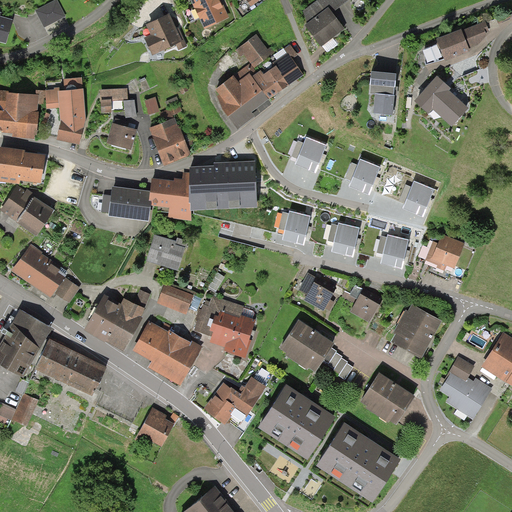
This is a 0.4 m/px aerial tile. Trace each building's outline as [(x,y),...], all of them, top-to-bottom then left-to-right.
[(66,17),(57,0),(36,11),(44,28),(66,17)] [(219,0),(188,0),(204,30),(228,18),(219,0)] [(349,1),(348,0),(318,0),(302,12),(310,23),(304,27),(320,48),(345,29),(333,13),(349,1)] [(0,12),(0,41),(6,44),(13,20),(0,16),(0,14),(1,12),(0,12)] [(168,12),(141,25),(146,36),(141,38),(151,58),(183,43),(168,12)] [(486,22),(435,39),(443,62),(469,54),(468,49),(487,43),(485,34),(490,33),(486,22)] [(273,55),(257,35),(239,49),(255,69),(273,55)] [(276,66),(261,76),(275,96),(303,77),(288,57),(295,52),(289,44),(282,49),(286,54),(274,62),(276,66)] [(395,72),(371,70),(369,84),(379,85),(379,92),(376,92),(374,112),(392,114),(395,72)] [(477,70),(463,77),(469,89),(483,83),(477,70)] [(275,96),(261,76),(259,72),(251,78),(249,75),(237,83),(232,77),(214,89),(219,95),(214,98),(236,131),(272,104),(269,100),(275,96)] [(436,77),(414,103),(430,116),(434,111),(453,127),(469,108),(448,91),(450,88),(436,77)] [(186,85),(179,88),(182,94),(189,92),(186,85)] [(52,91),(44,91),(45,110),(58,109),(58,126),(57,127),(54,141),(79,147),(83,127),(83,91),(57,91),(57,88),(52,88),(52,91)] [(128,88),(100,90),(100,97),(100,101),(101,115),(112,114),(112,110),(124,109),(125,124),(137,123),(135,101),(124,102),(124,99),(128,98),(128,88)] [(37,139),(39,105),(41,105),(42,91),(36,90),(36,95),(6,93),(6,111),(0,110),(0,130),(1,131),(1,133),(13,134),(12,138),(37,139)] [(156,98),(145,100),(149,115),(160,113),(156,98)] [(179,105),(163,112),(166,119),(182,111),(179,105)] [(149,128),(164,166),(191,156),(188,148),(195,145),(188,129),(182,132),(179,124),(178,124),(175,118),(149,128)] [(137,131),(112,124),(107,144),(131,151),(137,131)] [(323,155),(327,146),(307,138),(304,143),(298,141),(292,158),(299,160),(297,166),(316,173),(323,155)] [(24,152),(0,149),(0,182),(20,185),(21,181),(24,154),(24,152)] [(24,154),(21,181),(42,183),(45,157),(24,154)] [(381,168),(360,160),(359,165),(351,162),(343,180),(351,183),(349,188),(370,196),(376,179),(381,168)] [(191,205),(191,213),(258,209),(255,162),(214,164),(214,168),(187,169),(187,173),(189,205),(191,205)] [(189,205),(187,173),(182,173),(181,179),(174,178),(173,181),(153,179),(151,192),(150,202),(152,202),(151,207),(169,209),(168,218),(192,221),(191,213),(191,205),(189,205)] [(404,210),(423,218),(431,199),(435,190),(414,181),(411,188),(406,186),(400,202),(406,205),(404,210)] [(0,210),(17,222),(34,197),(36,195),(28,189),(26,191),(17,185),(0,210)] [(151,192),(113,187),(112,197),(104,196),(101,213),(110,214),(110,217),(149,222),(151,207),(152,202),(150,202),(151,192)] [(54,211),(34,197),(17,222),(16,224),(37,237),(54,211)] [(312,216),(290,210),(289,213),(283,212),(278,230),(285,232),(282,242),(304,247),(312,216)] [(360,227),(339,222),(338,226),(332,225),(329,242),(335,243),(333,253),(353,257),(360,227)] [(410,240),(388,234),(387,238),(381,237),(377,253),(384,255),(382,264),(402,270),(410,240)] [(465,243),(442,235),(439,243),(432,241),(425,260),(437,265),(436,269),(444,272),(446,267),(455,270),(465,243)] [(175,242),(155,236),(147,262),(178,272),(187,242),(176,239),(175,242)] [(44,252),(31,244),(13,271),(52,298),(66,278),(58,273),(62,267),(43,254),(44,252)] [(298,290),(308,296),(304,301),(322,311),(325,307),(330,309),(334,303),(329,300),(336,289),(317,278),(317,279),(308,274),(298,290)] [(220,275),(213,290),(219,294),(226,278),(220,275)] [(66,278),(55,295),(69,304),(80,288),(66,278)] [(192,296),(163,285),(156,304),(185,315),(192,296)] [(364,289),(355,288),(351,295),(358,299),(350,313),(370,324),(384,300),(364,289)] [(133,305),(144,310),(151,296),(139,291),(133,305)] [(103,296),(83,332),(122,353),(144,310),(133,305),(122,299),(119,305),(103,296)] [(208,307),(202,305),(195,331),(209,335),(207,343),(223,347),(221,353),(243,359),(257,310),(210,297),(208,307)] [(443,321),(412,305),(391,342),(422,359),(443,321)] [(52,328),(20,310),(15,320),(11,318),(1,335),(5,337),(0,345),(0,366),(23,379),(52,328)] [(376,319),(371,328),(385,335),(390,326),(376,319)] [(200,349),(149,321),(132,351),(151,361),(147,369),(179,387),(200,349)] [(316,333),(299,322),(280,350),(315,374),(324,360),(332,348),(334,345),(316,333)] [(511,387),(511,386),(511,339),(502,334),(480,368),(511,387)] [(106,368),(48,340),(33,370),(92,398),(106,368)] [(336,351),(332,348),(324,360),(330,364),(329,365),(335,369),(334,371),(340,375),(339,376),(345,379),(352,368),(346,364),(346,362),(341,359),(342,357),(335,353),(336,351)] [(475,366),(458,357),(450,372),(451,372),(467,382),(468,379),(475,366)] [(468,379),(467,382),(451,372),(440,390),(451,397),(447,403),(473,419),(491,389),(476,380),(475,383),(468,379)] [(415,398),(378,374),(359,402),(395,427),(415,398)] [(222,383),(213,396),(234,410),(246,418),(266,388),(251,378),(240,395),(222,383)] [(335,418),(284,386),(256,429),(308,462),(335,418)] [(37,400),(23,394),(16,410),(12,419),(26,426),(37,400)] [(234,410),(213,396),(202,411),(223,425),(234,410)] [(0,414),(12,419),(16,410),(2,403),(0,408),(0,414)] [(151,408),(133,439),(144,446),(148,439),(162,447),(179,417),(173,414),(168,421),(164,419),(165,416),(151,408)] [(400,460),(344,424),(316,468),(373,504),(400,460)] [(182,511),(235,511),(216,486),(182,511)]
